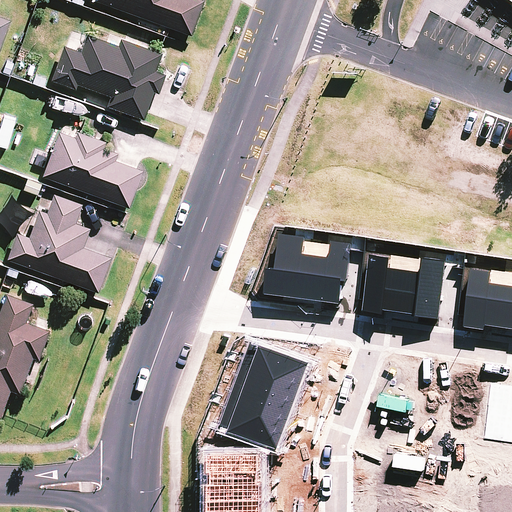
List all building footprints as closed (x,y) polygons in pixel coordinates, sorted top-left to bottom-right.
[(87,0),(168,29),(190,37),(203,2),(196,0),(87,0)] [(0,48),(10,23),(0,19),(0,48)] [(106,108),(142,121),(152,93),(156,94),(163,75),(153,72),(160,55),(120,40),(117,47),(86,35),(79,53),(63,47),(50,82),(74,90),(76,85),(109,98),(106,108)] [(9,75),(12,64),(5,62),(2,72),(9,75)] [(32,84),(43,88),(46,79),(35,75),(32,84)] [(41,177),(128,209),(142,172),(114,162),(116,154),(102,149),(105,143),(79,134),(75,133),(73,139),(57,133),(41,177)] [(20,175),(31,179),(33,173),(23,169),(20,175)] [(37,196),(41,184),(26,179),(22,191),(37,196)] [(6,260),(97,293),(110,258),(82,248),(88,230),(74,224),(81,205),(52,195),(46,214),(37,211),(28,238),(15,233),(6,260)] [(264,272),(261,297),(335,307),(338,284),(343,285),(347,252),(348,246),(328,243),(326,261),(299,258),(301,240),(276,236),(271,273),(264,272)] [(361,303),(359,314),(379,317),(380,313),(413,318),(413,320),(436,323),(445,268),(445,264),(422,261),(419,276),(386,271),(388,260),(367,257),(361,303)] [(463,318),(462,328),(482,330),(483,326),(511,330),(511,287),(489,285),(491,274),(470,271),(463,318)] [(5,295),(0,307),(0,417),(9,392),(18,395),(31,359),(37,361),(48,332),(25,323),(32,305),(5,295)] [(257,350),(226,436),(275,453),(306,367),(257,350)] [(446,389),(434,372),(417,383),(430,401),(446,389)] [(511,392),(484,389),(475,449),(511,453),(511,392)] [(206,459),(206,511),(258,511),(258,459),(206,459)] [(436,463),(386,463),(386,510),(436,510),(436,463)] [(290,511),(287,490),(273,493),(276,511),(290,511)] [(511,511),(511,498),(476,498),(475,511),(511,511)]
